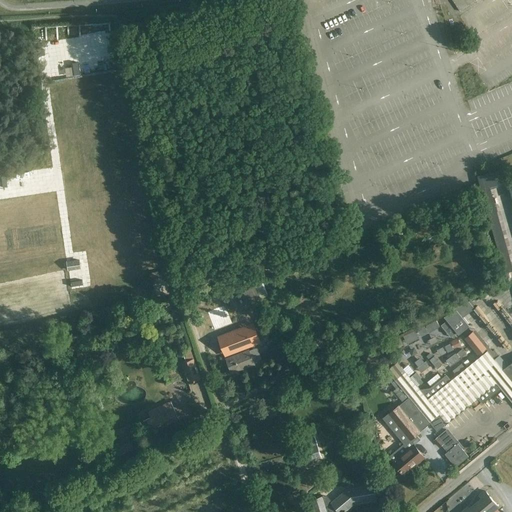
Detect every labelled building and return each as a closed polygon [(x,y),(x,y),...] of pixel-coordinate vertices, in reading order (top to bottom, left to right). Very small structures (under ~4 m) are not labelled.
[(452,0),(460,12),(477,0),(452,0)] [(79,260),(67,262),(69,270),(81,268),(79,260)] [(242,293),(244,299),(247,306),(261,300),(260,296),(255,286),(242,292),(242,291),(241,292),(242,293)] [(234,297),(233,295),(227,297),(232,310),(239,307),(234,297)] [(305,299),(304,297),(302,295),(300,295),(298,296),(296,298),(296,300),(297,302),(299,304),(302,304),(304,302),(305,299)] [(432,315),(395,331),(403,350),(440,333),(437,325),(428,329),(427,326),(438,321),(442,330),(460,322),(454,311),(466,306),(462,297),(437,308),(440,316),(434,318),(432,315)] [(217,335),(225,355),(260,342),(253,322),(217,335)] [(458,330),(464,349),(478,345),(472,325),(458,330)] [(442,361),(454,358),(451,348),(439,352),(442,361)] [(186,361),(181,362),(185,374),(188,383),(200,379),(190,349),(183,351),(186,361)] [(254,364),(249,349),(226,358),(231,372),(241,368),(241,369),(254,364)] [(511,361),(507,365),(502,369),(487,350),(483,353),(428,398),(397,361),(387,370),(388,371),(394,378),(399,385),(405,392),(428,421),(438,412),(447,423),(478,397),(483,403),(501,388),(511,401),(511,361)] [(414,368),(424,360),(417,350),(407,358),(414,368)] [(361,356),(365,364),(373,360),(369,352),(361,356)] [(159,369),(172,368),(171,360),(158,361),(159,369)] [(388,371),(380,378),(386,384),(394,378),(388,371)] [(399,385),(393,390),(399,397),(405,392),(399,385)] [(179,419),(174,409),(171,401),(148,411),(150,415),(151,417),(143,421),(149,435),(158,431),(157,429),(179,419)] [(421,432),(399,405),(389,413),(395,421),(404,433),(400,436),(406,443),(390,456),(398,466),(404,474),(424,457),(414,445),(410,440),(421,432)] [(475,422),(467,428),(476,440),(484,435),(475,422)] [(501,425),(505,430),(509,426),(506,422),(501,425)] [(307,448),(296,452),(299,462),(301,468),(317,464),(315,457),(321,455),(314,436),(304,439),(307,448)] [(438,437),(434,440),(440,447),(443,444),(438,437)] [(442,445),(447,452),(445,453),(445,454),(455,467),(468,456),(461,448),(452,437),(445,443),(444,443),(442,445)] [(118,462),(138,453),(131,440),(120,446),(118,443),(111,446),(118,462)] [(376,499),(374,489),(373,484),(348,489),(333,503),(328,497),(322,498),(321,497),(312,500),(315,511),(343,511),(353,504),(357,503),(376,499)] [(465,511),(464,511),(462,511),(492,511),(499,507),(485,491),(479,495),(482,498),(465,511)]
